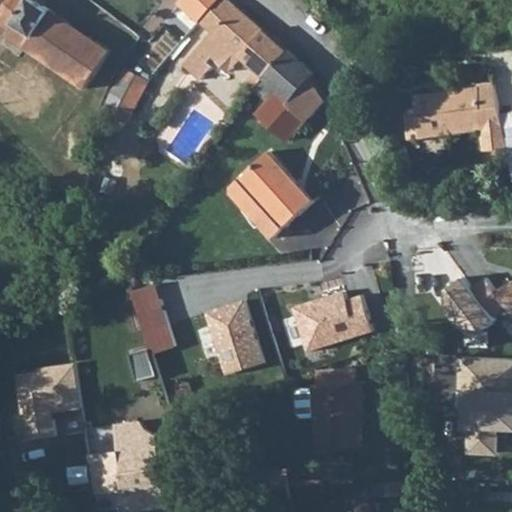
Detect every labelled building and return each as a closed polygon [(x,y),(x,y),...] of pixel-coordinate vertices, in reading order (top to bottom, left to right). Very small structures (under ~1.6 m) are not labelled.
[(0,13),(13,23),(5,35),(23,47),(86,89),(113,50),(39,0),(6,0),(0,10),(0,13)] [(182,0),(201,18),(217,0),(182,0)] [(233,0),(217,0),(201,18),(243,59),(245,56),(258,68),(248,80),(259,91),(268,77),(291,50),(233,0)] [(23,47),(5,35),(0,42),(0,45),(16,56),(23,47)] [(291,50),(268,77),(280,87),(270,100),(260,111),(290,138),(310,116),(312,115),(327,98),(312,76),(316,72),(291,50)] [(126,67),(106,107),(131,122),(154,81),(126,67)] [(511,152),(511,139),(497,78),(475,82),(475,85),(411,94),(413,106),(410,106),(404,115),(408,138),(481,128),(485,155),(511,152)] [(273,152),(235,188),(235,195),(279,239),(319,199),(273,152)] [(511,280),(499,289),(488,276),(474,285),(465,276),(449,288),(451,309),(467,328),(488,328),(499,318),(497,315),(510,306),(511,308),(511,280)] [(166,286),(141,293),(158,355),(160,355),(183,349),(166,286)] [(347,290),(295,306),(310,349),(378,331),(366,293),(350,298),(347,290)] [(247,298),(206,311),(226,372),(266,362),(247,298)] [(511,359),(466,359),(467,452),(500,454),(502,430),(511,429),(511,359)] [(52,415),(82,412),(79,389),(76,367),(38,372),(40,384),(18,387),(22,418),(24,417),(28,444),(55,440),(52,415)] [(316,423),(317,455),(364,453),(363,405),(368,405),(368,388),(315,390),(315,393),(302,394),(298,398),(299,419),(303,423),(316,423)] [(88,460),(91,481),(161,472),(157,441),(147,435),(140,426),(115,430),(118,456),(88,460)] [(166,511),(161,472),(91,481),(92,489),(94,500),(123,496),(125,511),(166,511)]
